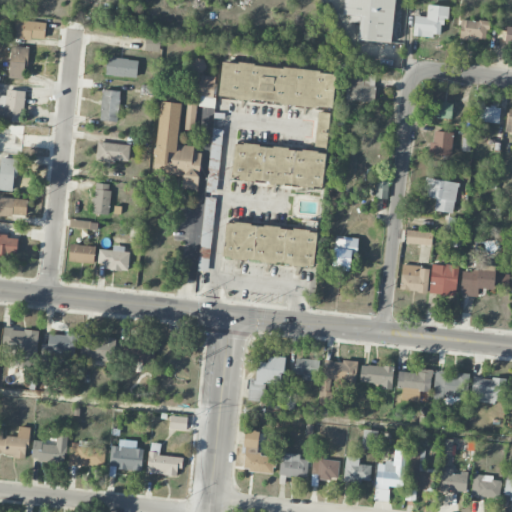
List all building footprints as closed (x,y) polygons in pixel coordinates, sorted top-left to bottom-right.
[(445,6),(427,5),(427,17),(414,16),(413,35),(444,37),(445,6)] [(487,41),(488,21),(461,20),(460,40),(487,41)] [(45,22),(14,21),(13,39),(45,40),(45,22)] [(159,52),(160,37),(146,36),(145,51),(159,52)] [(29,48),(12,45),(7,78),(24,81),(29,48)] [(138,60),(107,58),(106,76),(137,78),(138,60)] [(205,72),(205,59),(193,59),(193,71),(205,72)] [(335,72),(222,63),(219,99),(332,108),(335,72)] [(350,101),(374,102),(375,74),(352,73),(350,101)] [(216,78),(201,75),(197,106),(212,108),(216,78)] [(0,119),(23,120),(24,91),(7,90),(6,96),(0,95),(0,119)] [(101,121),(118,121),(119,91),(101,90),(101,121)] [(196,102),(186,101),(186,130),(195,130),(196,102)] [(181,103),(160,102),(154,173),(183,176),(182,189),(198,190),(201,153),(194,152),(195,146),(177,145),(181,103)] [(436,118),(452,118),(452,102),(436,102),(436,118)] [(500,123),(500,107),(479,106),(479,122),(500,123)] [(451,157),(453,133),(432,131),(430,155),(451,157)] [(219,169),(221,139),(211,138),(210,168),(219,169)] [(469,152),(470,138),(462,138),(461,151),(469,152)] [(95,158),(128,164),(130,146),(98,141),(95,158)] [(326,152),(235,144),(232,181),(323,188),(326,152)] [(0,190),(14,191),(16,159),(0,158),(0,190)] [(457,182),(426,179),(424,197),(436,198),(434,211),(454,213),(457,182)] [(375,198),(387,199),(389,182),(377,181),(375,198)] [(93,214),(109,215),(110,184),(95,183),(93,214)] [(27,199),(0,197),(0,215),(26,216),(27,199)] [(462,233),(463,218),(449,218),(449,233),(462,233)] [(97,222),(70,220),(69,227),(97,229),(97,222)] [(314,267),(317,231),(226,223),(223,258),(314,267)] [(210,248),(210,231),(201,230),(201,248),(210,248)] [(405,244),(432,245),(432,232),(405,231),(405,244)] [(17,236),(0,235),(0,254),(17,255),(17,236)] [(358,239),(334,237),(333,269),(350,270),(351,253),(357,254),(358,239)] [(93,264),(95,247),(70,244),(68,261),(93,264)] [(113,248),(112,250),(99,249),(97,267),(128,270),(130,249),(113,248)] [(429,293),(455,296),(459,267),(432,264),(429,293)] [(478,289),(495,290),(495,287),(508,288),(509,274),(494,273),(495,266),(475,264),(474,272),(463,271),(461,295),(477,297),(478,289)] [(429,267),(401,266),(400,291),(428,292),(429,267)] [(38,331),(4,328),(2,352),(11,352),(10,366),(35,368),(38,331)] [(75,335),(48,335),(48,355),(74,356),(75,335)] [(117,338),(81,337),(81,357),(116,359),(117,338)] [(154,347),(132,345),(130,364),(152,366),(154,347)] [(284,357),(270,357),(269,362),(257,362),(256,378),(249,378),(248,400),(263,401),(263,383),(282,384),(284,357)] [(320,361),(296,358),(294,374),(301,375),(301,380),(317,382),(320,361)] [(355,384),(357,363),(323,360),(319,407),(330,409),(333,382),(355,384)] [(393,367),(360,365),(360,385),(392,386),(393,367)] [(431,391),(432,370),(417,369),(417,373),(398,372),(397,389),(431,391)] [(465,397),(467,374),(455,373),(455,374),(435,372),(433,400),(444,401),(444,395),(465,397)] [(471,392),(478,393),(477,401),(503,403),(505,380),(473,376),(471,392)] [(187,417),(171,416),(170,428),(186,430),(187,417)] [(0,455),(26,458),(29,427),(18,426),(18,438),(3,436),(3,430),(0,429),(0,455)] [(275,456),(257,455),(259,431),(246,430),(242,471),(274,473),(275,456)] [(377,430),(362,430),(362,449),(376,449),(377,430)] [(56,443),(32,443),(32,459),(64,461),(65,434),(57,434),(56,443)] [(452,439),(441,439),(441,460),(452,460),(452,439)] [(111,446),(109,469),(142,470),(143,449),(135,449),(135,441),(119,441),(118,446),(111,446)] [(70,442),(69,465),(104,467),(105,448),(85,447),(85,443),(70,442)] [(147,473),(177,477),(178,469),(181,469),(183,458),(159,455),(161,444),(150,443),(147,473)] [(434,470),(424,469),(425,449),(409,448),(407,489),(433,490),(434,470)] [(402,487),(404,450),(394,450),(393,463),(377,462),(375,500),(388,501),(388,487),(402,487)] [(308,460),(299,459),(300,454),(281,452),(279,475),(307,478),(308,460)] [(359,458),(346,456),(343,480),(369,483),(371,466),(359,464),(359,458)] [(338,479),(339,461),(312,460),(312,478),(338,479)] [(467,492),(467,473),(453,472),(453,467),(441,467),(440,491),(467,492)] [(501,479),(473,475),(471,495),(498,499),(501,479)]
